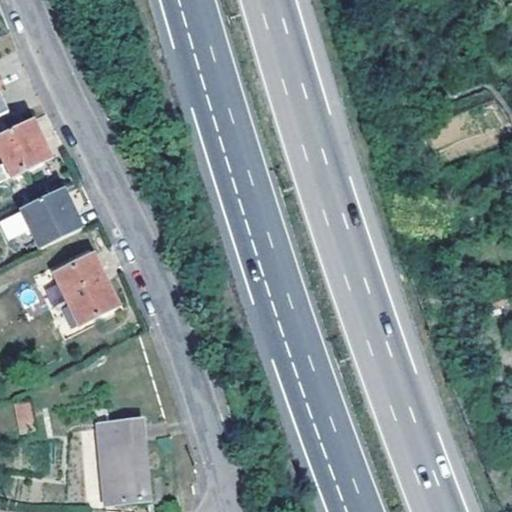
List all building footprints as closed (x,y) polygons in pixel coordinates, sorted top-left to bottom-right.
[(0,92),(0,113),(8,109),(0,92)] [(49,158),(30,119),(0,133),(0,153),(11,176),(13,175),(19,189),(32,183),(26,169),(49,158)] [(80,228),(61,188),(27,205),(20,208),(40,248),(80,228)] [(91,255),(52,276),(78,324),(116,304),(91,255)] [(502,306),(497,294),(479,300),(484,311),(502,306)] [(13,404),(18,434),(34,431),(29,401),(13,404)] [(138,409),(96,413),(105,502),(146,500),(147,503),(160,502),(157,478),(145,479),(138,409)]
